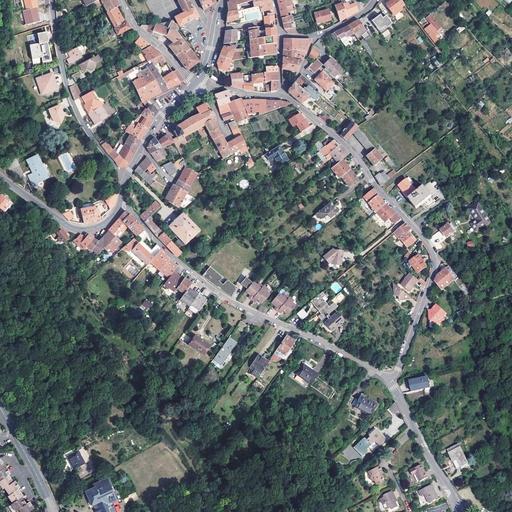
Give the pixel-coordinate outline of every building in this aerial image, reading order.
[(36,9),(37,8),(34,0),(23,0),(26,11),(36,9)] [(101,0),(99,0),(92,4),(95,9),(104,5),(101,0)] [(101,0),(104,5),(107,13),(116,8),(119,7),(116,0),(101,0)] [(176,0),(183,13),(174,18),(179,27),(198,18),(193,8),(192,9),(187,0),(176,0)] [(216,2),(214,0),(198,0),(203,11),(208,7),(216,2)] [(237,11),(234,0),(230,0),(227,3),(228,8),(229,13),(237,11)] [(234,0),(237,11),(246,9),(253,7),(252,3),(247,4),(246,0),(234,0)] [(253,7),(246,9),(247,16),(261,12),(259,2),(257,0),(246,0),(247,4),(252,3),(253,7)] [(270,10),(270,13),(273,12),(272,8),(271,1),(270,0),(268,0),(259,2),(261,12),(262,12),(270,10)] [(289,0),(275,0),(278,10),(281,19),(287,17),(287,16),(286,13),(292,11),(289,0)] [(342,0),(340,1),(341,4),(347,18),(356,12),(358,11),(352,0),(342,0)] [(404,6),(398,0),(388,0),(384,4),(393,16),(402,10),(400,8),(404,6)] [(341,4),(334,6),(340,22),(341,21),(347,18),(341,4)] [(123,21),(116,8),(107,13),(115,29),(125,23),(123,21)] [(26,11),(24,12),(27,26),(40,23),(38,16),(36,9),(26,11)] [(228,16),(227,25),(245,20),(248,20),(247,16),(246,9),(237,11),(229,13),(229,14),(228,16)] [(323,21),(324,23),(332,20),(329,10),(313,15),(316,23),(323,21)] [(391,24),(383,12),(371,21),(378,31),(384,27),(385,28),(391,24)] [(395,16),(398,20),(403,16),(400,12),(395,16)] [(266,17),(263,18),(263,26),(263,27),(274,26),(273,22),(273,14),(266,15),(266,17)] [(442,30),(431,15),(426,19),(436,32),(434,33),(429,37),(435,45),(439,42),(434,36),(442,30)] [(287,17),(281,19),(282,24),(284,31),(288,34),(294,35),(292,29),(291,29),(289,23),(292,22),(290,16),(287,17)] [(362,25),(359,20),(354,22),(348,26),(353,34),(357,39),(367,32),(363,27),(362,25)] [(155,25),(152,32),(164,37),(166,38),(170,41),(173,43),(180,38),(176,34),(178,29),(177,28),(176,24),(175,25),(170,22),(167,28),(166,27),(165,29),(156,25),(155,25)] [(126,23),(125,23),(115,29),(109,31),(111,35),(116,33),(117,35),(130,29),(126,23)] [(141,26),(140,27),(151,35),(152,32),(155,25),(148,26),(141,26)] [(263,27),(263,26),(256,27),(257,31),(264,30),(264,33),(265,38),(274,36),(274,34),(274,26),(263,27)] [(353,34),(348,26),(343,28),(333,33),(337,38),(340,37),(342,41),(346,38),(344,36),(345,35),(347,38),(353,34)] [(257,35),(257,31),(256,27),(249,29),(248,41),(257,39),(257,35)] [(429,27),(424,31),(429,37),(434,33),(429,27)] [(387,29),(381,33),(385,38),(391,33),(387,29)] [(225,34),(223,45),(236,43),(236,30),(225,32),(225,34)] [(51,62),(45,34),(37,35),(39,45),(30,47),(33,60),(41,59),(43,64),(51,62)] [(275,49),(274,36),(265,38),(257,39),(248,41),(249,42),(249,51),(248,51),(248,52),(246,53),(246,56),(247,56),(247,59),(274,55),(274,57),(276,57),(275,49)] [(144,41),(139,37),(135,43),(134,43),(132,44),(134,46),(135,45),(141,50),(149,45),(144,41)] [(173,43),(168,47),(175,55),(177,59),(189,50),(180,38),(173,43)] [(367,51),(370,50),(363,39),(361,40),(367,51)] [(415,39),(408,42),(412,48),(418,44),(415,39)] [(283,45),(283,51),(293,51),(294,40),(283,40),(283,45)] [(298,40),(294,40),(293,51),(305,53),(306,50),(311,40),(298,40)] [(150,61),(161,55),(158,53),(151,47),(142,51),(149,61),(150,61)] [(217,62),(229,61),(244,59),(245,59),(244,56),(242,57),(241,49),(238,50),(238,53),(232,53),(233,50),(234,48),(222,47),(221,50),(220,54),(217,62)] [(82,58),(77,48),(67,53),(69,58),(70,59),(67,60),(69,65),(82,58)] [(189,50),(177,59),(179,61),(186,71),(197,62),(198,62),(189,50)] [(282,59),(293,60),(293,51),(283,51),(283,54),(282,59)] [(302,60),(305,53),(293,51),(293,60),(301,62),(302,60)] [(165,62),(161,55),(150,61),(153,66),(153,65),(154,64),(154,63),(158,62),(160,66),(165,62)] [(322,66),(332,76),(335,72),(337,73),(341,69),(338,65),(335,62),(336,62),(330,56),(321,65),(322,66)] [(99,62),(96,57),(79,66),(82,71),(86,69),(92,71),(95,64),(99,62)] [(301,62),(293,60),(282,59),(281,70),(297,73),(301,62)] [(321,65),(316,60),(313,64),(311,63),(307,68),(314,74),(322,66),(321,65)] [(229,72),(229,61),(217,62),(217,63),(218,70),(229,72)] [(271,64),(271,67),(265,68),(265,73),(277,72),(277,70),(276,63),(271,64)] [(142,78),(154,97),(155,96),(161,93),(154,80),(147,69),(145,70),(143,65),(137,68),(140,73),(141,75),(142,78)] [(170,70),(167,65),(161,68),(165,74),(168,72),(170,70)] [(153,66),(147,69),(154,80),(160,77),(153,66)] [(179,84),(172,73),(170,70),(168,72),(169,74),(162,79),(168,89),(170,89),(176,85),(179,84)] [(179,84),(184,82),(176,70),(172,73),(179,84)] [(265,73),(250,75),(252,84),(270,82),(277,81),(277,74),(277,72),(265,73)] [(243,85),(241,73),(230,75),(232,86),(243,89),(243,85)] [(333,84),(321,73),(315,80),(326,91),(333,84)] [(53,80),(51,75),(39,79),(37,79),(43,94),(44,94),(56,90),(54,84),(53,84),(52,82),(52,81),(53,80)] [(308,86),(314,91),(317,88),(311,82),(303,76),(300,79),(299,78),(294,83),(299,88),(304,82),(308,86)] [(160,77),(154,80),(161,93),(168,89),(162,79),(161,80),(160,77)] [(133,83),(142,102),(146,108),(149,107),(146,101),(150,99),(154,97),(142,78),(133,83)] [(266,93),(275,91),(276,90),(277,89),(278,88),(277,83),(277,81),(270,82),(270,85),(265,86),(266,93)] [(314,91),(308,86),(305,89),(304,88),(302,90),(299,88),(294,83),(288,90),(288,93),(291,96),(297,101),(301,104),(307,97),(309,94),(312,97),(316,100),(320,96),(314,91)] [(75,85),(69,88),(70,90),(74,102),(80,99),(82,98),(75,85)] [(232,103),(232,102),(230,103),(229,101),(228,98),(231,97),(229,92),(227,91),(214,95),(216,101),(222,118),(232,114),(227,104),(232,103)] [(82,98),(80,99),(83,105),(83,107),(88,115),(89,114),(100,107),(103,105),(101,103),(95,101),(96,97),(95,97),(92,92),(82,98)] [(247,115),(241,101),(240,99),(232,102),(232,103),(227,104),(232,114),(233,118),(235,122),(236,124),(249,119),(247,115)] [(244,101),(241,101),(247,115),(253,115),(253,118),(259,115),(259,100),(254,100),(244,101)] [(265,101),(264,113),(290,104),(288,103),(282,102),(280,102),(266,101),(265,101)] [(177,126),(177,127),(175,128),(176,130),(173,132),(176,138),(182,135),(183,137),(190,134),(204,126),(203,124),(212,120),(214,120),(214,119),(213,118),(213,116),(215,116),(214,115),(213,115),(212,114),(213,112),(212,111),(211,112),(210,111),(210,110),(209,109),(208,111),(205,104),(196,109),(199,115),(191,119),(191,118),(190,119),(184,123),(183,122),(182,123),(177,126)] [(64,116),(60,105),(49,109),(51,116),(50,119),(60,124),(64,116)] [(152,105),(147,110),(151,114),(151,116),(153,117),(155,115),(157,112),(154,109),(152,105)] [(106,118),(100,107),(89,114),(95,125),(106,118)] [(145,109),(140,115),(144,118),(140,124),(147,129),(150,124),(153,117),(151,116),(151,114),(147,110),(146,111),(145,109)] [(304,121),(299,114),(289,121),(293,127),(297,125),(301,132),(309,128),(304,121)] [(325,122),(327,120),(320,114),(318,116),(325,122)] [(203,124),(204,126),(208,134),(217,129),(215,124),(212,120),(203,124)] [(350,120),(343,128),(345,130),(340,136),(345,140),(352,133),(357,128),(358,127),(350,120)] [(130,127),(129,126),(125,132),(126,132),(127,133),(130,135),(140,141),(144,135),(147,129),(140,124),(135,121),(134,123),(137,125),(136,127),(132,124),(130,127)] [(228,124),(231,130),(232,130),(231,126),(232,126),(234,130),(237,128),(236,124),(235,122),(228,124)] [(232,140),(226,144),(231,154),(238,150),(241,154),(247,150),(237,128),(234,130),(237,138),(234,139),(232,140)] [(352,133),(369,154),(374,150),(375,149),(357,128),(352,133)] [(208,134),(212,141),(221,136),(217,129),(208,134)] [(192,139),(190,134),(183,137),(182,135),(176,138),(178,141),(174,143),(177,148),(179,146),(192,139)] [(140,141),(130,135),(125,143),(122,141),(124,139),(121,137),(117,143),(123,146),(134,152),(135,151),(140,141)] [(327,135),(310,147),(315,155),(324,148),(325,149),(322,152),(325,157),(339,145),(334,141),(327,135)] [(169,146),(174,143),(172,140),(169,137),(165,136),(162,139),(157,142),(161,148),(162,149),(169,146)] [(221,136),(212,141),(214,144),(216,146),(223,159),(231,154),(226,144),(222,137),(221,136)] [(161,148),(157,142),(156,141),(154,138),(150,142),(155,150),(156,151),(161,148)] [(105,141),(101,145),(108,155),(112,150),(105,141)] [(150,154),(155,150),(150,142),(149,143),(147,149),(148,150),(150,155),(150,154)] [(344,150),(339,145),(325,157),(327,160),(332,156),(337,163),(341,160),(348,154),(344,150)] [(118,155),(127,164),(128,162),(134,152),(123,146),(118,155)] [(266,154),(270,161),(274,158),(279,165),(288,160),(279,146),(266,154)] [(162,149),(161,148),(156,151),(155,150),(150,154),(155,161),(166,155),(162,149)] [(112,150),(108,155),(112,159),(113,161),(118,155),(115,153),(112,150)] [(381,159),(374,150),(369,154),(366,157),(373,165),(381,159)] [(35,173),(33,174),(28,176),(33,187),(38,185),(38,184),(49,178),(38,155),(27,161),(31,170),(33,169),(35,173)] [(127,164),(118,155),(113,161),(118,168),(125,167),(126,166),(127,164)] [(395,165),(388,157),(385,160),(391,168),(395,165)] [(20,164),(17,158),(6,163),(9,169),(20,164)] [(150,173),(155,169),(146,158),(136,166),(134,171),(139,176),(147,169),(150,173)] [(172,164),(177,170),(180,168),(183,172),(185,168),(188,169),(182,158),(172,164)] [(339,178),(340,177),(350,170),(341,160),(337,163),(331,168),(339,178)] [(171,162),(163,166),(170,175),(177,171),(177,170),(172,164),(171,162)] [(183,172),(178,181),(190,188),(197,174),(188,169),(185,168),(183,172)] [(340,177),(349,187),(358,180),(350,170),(340,177)] [(375,176),(374,177),(380,186),(385,182),(396,174),(393,170),(386,176),(383,172),(379,175),(378,174),(377,174),(377,173),(375,175),(375,176)] [(155,172),(144,180),(150,186),(156,182),(152,178),(156,174),(155,172)] [(417,192),(407,179),(399,185),(405,193),(409,198),(417,192)] [(176,184),(174,186),(186,193),(190,188),(178,181),(176,184)] [(186,193),(174,186),(173,185),(164,200),(178,208),(181,203),(182,203),(182,202),(181,202),(186,193)] [(409,198),(409,199),(417,209),(424,203),(428,207),(435,201),(423,187),(417,192),(409,198)] [(379,196),(375,189),(364,198),(366,200),(367,199),(373,207),(374,208),(373,209),(374,210),(376,213),(377,212),(387,204),(382,199),(379,196)] [(117,194),(117,193),(105,199),(109,210),(114,206),(117,194)] [(0,210),(1,211),(9,203),(0,195),(0,210)] [(159,206),(151,198),(147,202),(151,206),(140,217),(148,227),(158,238),(162,233),(148,219),(150,217),(159,208),(159,207),(159,206)] [(315,214),(320,220),(327,214),(330,218),(338,212),(330,202),(315,214)] [(387,204),(377,212),(386,223),(391,218),(396,225),(402,220),(394,211),(387,204)] [(489,223),(478,205),(470,210),(477,221),(472,225),(476,232),(489,223)] [(100,219),(97,206),(80,210),(80,211),(77,212),(79,220),(80,219),(81,224),(100,219)] [(376,213),(374,210),(367,215),(370,218),(376,213)] [(125,211),(118,218),(128,228),(134,221),(132,219),(125,211)] [(62,215),(69,221),(73,218),(69,212),(62,215)] [(179,239),(173,245),(179,251),(200,231),(182,214),(168,227),(179,239)] [(150,217),(148,219),(162,233),(164,231),(150,217)] [(128,228),(118,218),(110,227),(107,232),(114,238),(115,237),(121,230),(123,232),(128,228)] [(134,221),(128,228),(135,236),(142,229),(140,227),(134,221)] [(398,238),(399,238),(408,248),(416,241),(409,233),(411,232),(412,231),(406,224),(395,233),(398,236),(397,237),(398,238)] [(447,238),(455,233),(454,232),(456,230),(451,224),(449,225),(449,224),(441,230),(447,238)] [(64,243),(69,239),(61,230),(60,231),(56,233),(59,237),(57,239),(61,243),(63,241),(64,243)] [(115,237),(114,238),(107,232),(103,237),(117,249),(118,248),(119,246),(122,243),(115,237)] [(87,247),(93,238),(91,237),(85,233),(83,236),(80,234),(73,241),(82,251),(87,247)] [(162,233),(158,238),(165,245),(166,246),(170,242),(162,233)] [(103,248),(107,252),(111,256),(117,249),(103,237),(101,238),(98,241),(92,250),(98,254),(103,248)] [(92,250),(98,241),(95,240),(93,238),(87,247),(92,250)] [(161,250),(156,244),(149,253),(134,240),(127,247),(131,250),(147,266),(150,263),(160,251),(161,250)] [(179,251),(173,245),(170,242),(166,246),(167,247),(176,256),(177,257),(181,253),(179,251)] [(119,254),(122,256),(125,253),(130,252),(131,250),(127,247),(123,250),(121,252),(119,254)] [(340,256),(341,251),(333,250),(332,249),(323,256),(328,263),(328,266),(332,267),(333,264),(340,265),(341,259),(340,257),(340,256)] [(168,259),(160,251),(150,263),(160,271),(169,260),(168,259)] [(426,266),(419,256),(410,263),(417,273),(426,266)] [(169,260),(160,271),(169,279),(173,272),(178,267),(171,261),(169,260)] [(440,274),(438,276),(437,277),(436,279),(435,281),(434,283),(442,292),(458,278),(449,266),(443,262),(441,266),(445,269),(440,274)] [(208,269),(202,277),(215,288),(221,292),(223,289),(232,295),(237,288),(227,280),(223,286),(219,282),(222,278),(208,269)] [(176,275),(173,272),(169,279),(165,285),(174,292),(177,289),(183,280),(180,278),(179,277),(177,277),(175,276),(176,275)] [(418,280),(409,273),(400,285),(409,291),(418,280)] [(252,283),(246,277),(240,284),(247,289),(252,283)] [(184,279),(183,280),(177,289),(184,294),(188,288),(191,284),(185,280),(184,279)] [(268,289),(264,285),(263,286),(259,283),(257,285),(253,282),(252,283),(247,289),(245,291),(249,294),(250,295),(248,298),(251,300),(252,299),(255,302),(257,300),(258,301),(262,304),(270,294),(267,291),(268,289)] [(469,292),(465,286),(460,290),(464,295),(469,292)] [(405,300),(408,296),(397,287),(394,292),(394,296),(399,296),(399,301),(405,300)] [(188,288),(184,294),(180,299),(190,306),(197,295),(190,290),(188,288)] [(335,297),(340,302),(345,297),(341,292),(335,297)] [(289,298),(284,294),(283,296),(279,293),(271,303),(275,306),(276,307),(274,309),(277,312),(278,311),(281,314),(283,311),(284,312),(288,315),(296,306),(292,303),(294,301),(290,297),(289,298)] [(314,306),(318,311),(325,305),(322,301),(320,299),(324,296),(321,293),(308,304),(310,307),(313,305),(314,306)] [(188,309),(196,315),(207,299),(203,297),(203,298),(202,298),(197,295),(190,306),(188,309)] [(145,299),(142,305),(149,309),(152,303),(145,299)] [(328,308),(325,305),(318,311),(321,314),(318,316),(321,320),(327,315),(336,307),(333,303),(328,308)] [(306,314),(307,315),(312,309),(314,306),(313,305),(310,307),(306,314)] [(447,314),(437,305),(432,310),(429,311),(429,316),(430,316),(430,320),(431,320),(431,323),(435,323),(435,324),(441,324),(441,322),(443,322),(444,320),(443,318),(447,314)] [(302,319),(307,315),(306,314),(302,308),(297,313),(302,319)] [(330,331),(338,324),(343,320),(337,312),(330,318),(327,315),(321,320),(330,331)] [(246,325),(240,320),(235,327),(242,331),(246,325)] [(338,324),(330,331),(331,332),(339,325),(338,324)] [(296,342),(287,336),(271,358),(277,362),(280,357),(279,356),(281,353),(286,356),(296,342)] [(203,356),(209,347),(194,337),(188,345),(203,356)] [(235,344),(227,338),(213,358),(221,364),(224,360),(226,361),(230,357),(227,355),(235,344)] [(263,371),(269,362),(259,355),(251,366),(261,373),(263,371)] [(304,363),(297,373),(312,383),(319,373),(314,369),(316,366),(310,362),(308,366),(304,363)] [(297,375),(294,378),(302,384),(305,380),(297,375)] [(427,378),(409,382),(411,392),(417,391),(417,390),(429,388),(427,378)] [(353,398),(349,395),(345,403),(349,405),(353,398)] [(354,405),(353,407),(370,415),(376,404),(359,395),(357,399),(354,398),(351,404),(354,405)] [(394,415),(399,410),(395,403),(388,409),(394,415)] [(423,417),(427,423),(432,420),(429,414),(423,417)] [(380,445),(387,438),(378,428),(371,435),(372,436),(369,439),(366,437),(355,446),(364,455),(369,450),(368,448),(376,441),(380,445)] [(463,466),(467,464),(458,445),(447,450),(452,462),(456,460),(460,467),(461,470),(464,468),(463,466)] [(74,470),(89,462),(82,450),(67,458),(74,470)] [(419,482),(428,478),(425,472),(424,472),(420,465),(409,472),(412,476),(415,475),(419,482)] [(380,472),(382,471),(380,466),(368,472),(371,477),(370,478),(371,480),(373,481),(374,481),(376,485),(384,481),(381,476),(380,472)] [(0,481),(8,476),(9,475),(7,472),(6,473),(5,472),(4,469),(0,471),(0,481)] [(10,480),(8,476),(0,481),(0,487),(2,490),(4,489),(11,484),(10,482),(9,481),(10,480)] [(115,495),(107,478),(92,485),(94,488),(85,492),(91,506),(93,505),(95,504),(99,511),(115,511),(113,506),(116,505),(122,502),(118,493),(115,495)] [(9,496),(17,490),(19,489),(16,486),(15,487),(15,486),(13,483),(11,484),(4,489),(9,496)] [(428,503),(438,498),(434,491),(431,485),(418,492),(420,496),(424,495),(428,503)] [(19,494),(17,490),(9,496),(7,497),(12,504),(19,499),(21,498),(19,495),(18,494),(19,494)] [(394,498),(392,493),(385,496),(385,497),(381,499),(386,511),(391,509),(392,511),(398,508),(396,504),(394,498)] [(14,511),(18,510),(25,505),(22,502),(21,502),(19,499),(12,504),(10,505),(14,511)] [(28,503),(25,505),(18,510),(18,511),(30,511),(32,511),(30,508),(29,507),(30,506),(28,503)]
